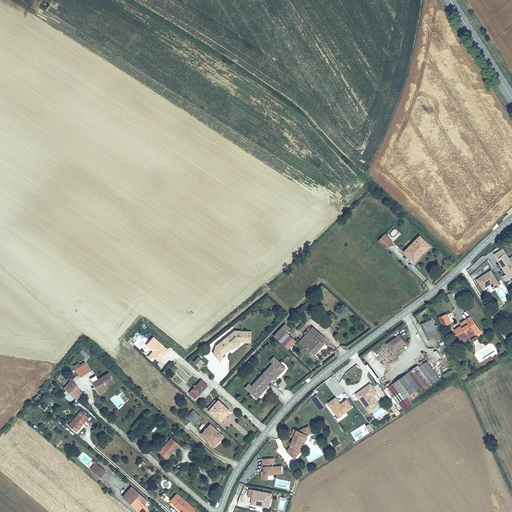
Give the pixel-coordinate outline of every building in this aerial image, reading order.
[(385,236),(382,239),(390,245),(392,243),(385,236)] [(417,238),(403,253),(412,261),(421,253),(422,254),(426,250),(424,248),(428,244),(423,240),(421,242),(417,238)] [(382,239),(377,244),(384,251),(390,245),(382,239)] [(494,259),(506,278),(503,280),(506,286),(511,281),(511,268),(506,258),(503,260),(500,255),(494,259)] [(499,289),(490,275),(476,284),(482,293),(490,289),(493,293),(499,289)] [(454,291),(459,298),(468,292),(462,284),(454,291)] [(502,295),(508,293),(505,286),(499,289),(502,295)] [(448,315),(441,318),(445,326),(452,324),(448,315)] [(456,330),(462,338),(469,334),(471,336),(476,333),(475,332),(481,328),(475,320),(472,322),(469,318),(467,320),(469,324),(463,328),(462,326),(456,330)] [(432,319),(424,324),(433,339),(440,335),(432,319)] [(433,339),(424,324),(421,325),(430,341),(433,339)] [(287,339),(282,334),(285,331),(286,332),(290,328),(287,325),(276,337),(283,343),(287,339)] [(310,353),(321,341),(312,333),(315,329),(311,326),(297,342),(310,353)] [(324,337),(315,329),(312,333),(321,341),(324,337)] [(235,331),(222,342),(228,350),(234,346),(234,347),(240,343),(241,342),(246,343),(247,333),(235,331)] [(297,342),(286,332),(285,331),(282,334),(287,339),(283,343),(289,349),(297,342)] [(397,347),(401,344),(403,346),(408,343),(401,335),(388,344),(395,353),(399,349),(397,347)] [(222,342),(218,345),(224,354),(228,350),(222,342)] [(214,353),(220,362),(223,355),(224,354),(218,345),(216,346),(214,353)] [(84,349),(80,351),(84,359),(88,356),(84,349)] [(440,353),(437,355),(443,362),(446,360),(440,353)] [(361,367),(365,362),(356,356),(350,365),(353,368),(356,363),(361,367)] [(244,391),(250,397),(253,394),(258,399),(266,390),(263,388),(270,381),(272,383),(282,372),(277,368),(279,366),(273,360),(268,365),(270,367),(250,389),(248,387),(244,391)] [(79,364),(75,366),(81,377),(84,375),(90,371),(85,363),(80,366),(79,364)] [(421,366),(397,383),(408,398),(421,388),(424,392),(434,384),(421,366)] [(180,369),(175,374),(186,383),(190,378),(180,369)] [(455,370),(446,375),(448,379),(459,372),(457,370),(455,371),(455,370)] [(103,389),(115,383),(109,374),(93,383),(100,395),(105,393),(103,389)] [(79,390),(72,379),(64,389),(77,400),(83,393),(79,390)] [(198,381),(189,391),(195,397),(204,387),(198,381)] [(379,383),(374,386),(382,399),(387,395),(379,383)] [(379,408),(372,398),(376,396),(369,386),(365,389),(366,391),(358,398),(364,405),(362,407),(368,416),(379,408)] [(358,398),(366,391),(365,389),(354,397),(362,407),(364,405),(358,398)] [(323,409),(314,397),(309,401),(318,413),(323,409)] [(336,420),(350,410),(344,403),(341,405),(342,407),(340,409),(338,407),(334,400),(326,406),(336,420)] [(216,402),(208,412),(218,421),(223,414),(225,416),(229,412),(216,402)] [(393,403),(389,406),(397,416),(401,413),(393,403)] [(373,414),(378,420),(387,413),(382,407),(373,414)] [(192,410),(185,417),(193,424),(199,417),(192,410)] [(82,416),(84,414),(81,411),(78,414),(80,415),(77,419),(76,418),(68,427),(77,434),(82,427),(81,426),(83,424),(84,425),(88,421),(82,416)] [(370,423),(365,425),(370,433),(374,430),(370,423)] [(209,425),(200,434),(213,446),(222,437),(209,425)] [(298,457),(306,442),(310,441),(308,434),(301,436),(300,438),(296,436),(290,446),(291,447),(289,451),(284,455),(290,463),(298,457)] [(170,438),(160,450),(168,457),(178,446),(170,438)] [(168,457),(160,450),(156,454),(164,461),(168,457)] [(309,460),(323,456),(321,451),(308,455),(309,460)] [(275,458),(263,458),(262,480),(274,480),(274,474),(282,474),(282,466),(274,466),(275,458)] [(92,464),(87,470),(97,478),(102,472),(92,464)] [(145,502),(128,488),(122,495),(124,496),(122,499),(126,503),(127,502),(131,505),(130,506),(136,511),(140,511),(142,510),(138,506),(139,505),(141,506),(145,502)] [(263,509),(265,500),(268,501),(270,495),(247,491),(245,498),(250,499),(249,506),(263,509)] [(174,496),(168,504),(173,508),(173,509),(176,511),(185,511),(186,511),(194,511),(195,511),(180,499),(179,500),(174,496)]
